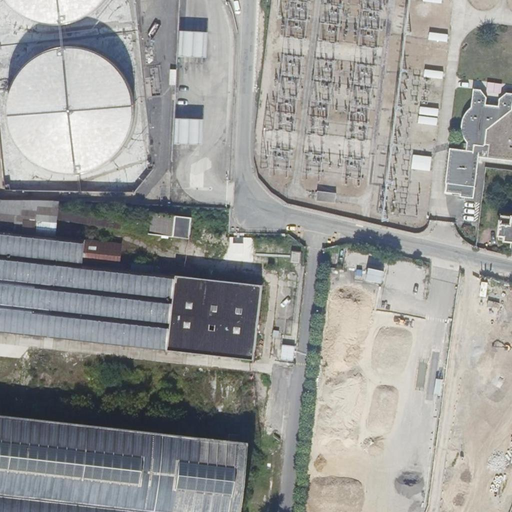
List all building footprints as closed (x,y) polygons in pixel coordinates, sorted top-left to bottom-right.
[(7,0),(20,12),(37,21),(56,24),(77,21),(95,11),(106,0),(7,0)] [(209,34),(181,32),(180,57),(208,59),(209,34)] [(448,35),(430,33),(429,39),(447,42),(448,35)] [(87,49),(67,48),(48,53),(32,63),(19,77),(11,95),(9,114),(12,133),(22,150),(36,163),(53,172),(72,175),(92,172),(110,162),(125,148),(134,129),(136,109),(132,89),(122,71),(106,57),(87,49)] [(443,72),(425,70),(425,77),(442,79),(443,72)] [(467,142),(466,151),(473,151),(475,145),(483,146),(486,145),(487,129),(511,110),(511,104),(511,94),(507,94),(500,99),(499,107),(485,106),(486,98),(481,90),(474,90),(472,108),(468,111),(464,117),(462,125),(462,131),(463,136),(465,140),(467,142)] [(439,109),(420,107),(420,113),(438,116),(439,109)] [(487,129),(486,145),(489,145),(488,157),(511,159),(511,109),(511,110),(487,129)] [(438,119),(419,116),(419,123),(437,125),(438,119)] [(204,120),(177,119),(176,144),(203,146),(204,120)] [(489,145),(486,145),(483,146),(475,145),(473,151),(466,151),(450,150),(449,162),(445,193),(473,196),(478,156),(488,157),(489,145)] [(432,157),(413,155),(412,168),(431,170),(432,157)] [(336,193),(317,191),(316,201),(335,203),(336,193)] [(511,215),(505,215),(503,235),(509,236),(508,240),(511,240),(511,215)] [(155,216),(154,243),(181,244),(182,217),(155,216)] [(0,330),(254,359),(262,284),(85,265),(88,240),(0,230),(0,330)] [(97,240),(96,253),(124,254),(124,241),(97,240)] [(383,280),(384,269),(370,267),(369,279),(383,280)] [(0,511),(230,511),(237,447),(0,420),(0,511)]
